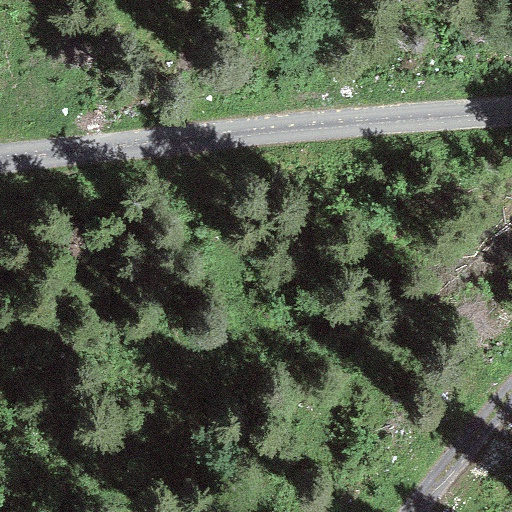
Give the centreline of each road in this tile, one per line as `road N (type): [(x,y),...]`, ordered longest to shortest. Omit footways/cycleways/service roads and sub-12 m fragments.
road 1 (track): [(0,160),(511,116)]
road 2 (track): [(511,392),(414,511)]
